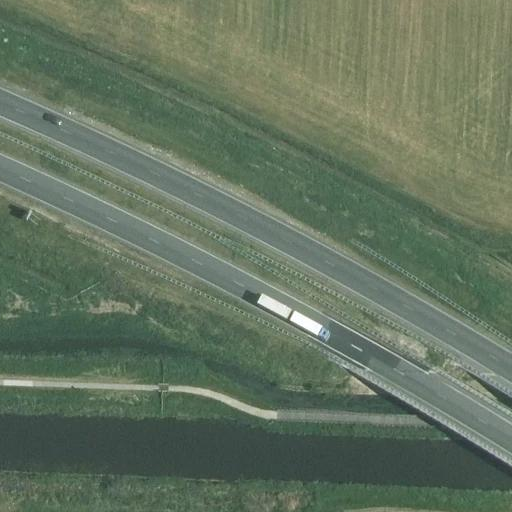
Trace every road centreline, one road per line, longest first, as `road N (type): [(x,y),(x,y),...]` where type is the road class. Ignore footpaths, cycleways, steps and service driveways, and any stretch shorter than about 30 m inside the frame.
road 1 (trunk): [(0,168),(264,296),(511,444)]
road 2 (trunk): [(511,368),(163,176),(0,102)]
